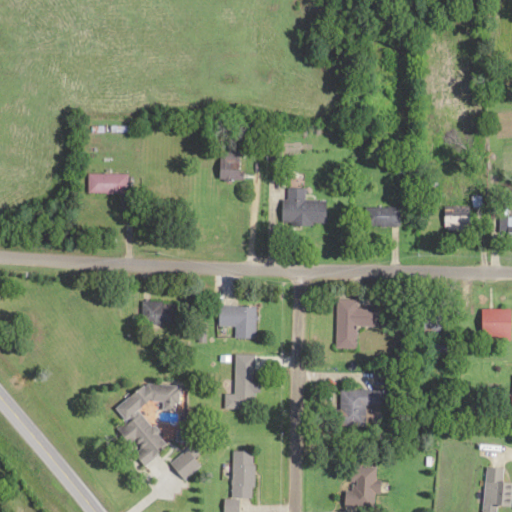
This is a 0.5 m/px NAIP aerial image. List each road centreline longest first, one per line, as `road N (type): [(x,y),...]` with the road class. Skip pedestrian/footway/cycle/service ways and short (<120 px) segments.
road 1 (residential): [(0,259),(511,277)]
road 2 (residential): [(292,511),(298,274)]
road 3 (secondary): [(0,399),(90,511)]
